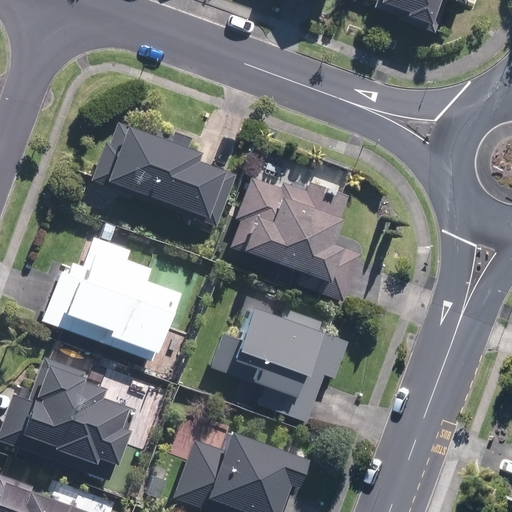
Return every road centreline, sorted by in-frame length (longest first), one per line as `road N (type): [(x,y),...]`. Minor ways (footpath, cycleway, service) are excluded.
road 1 (residential): [(440,144),(73,0)]
road 2 (residential): [(492,230),(381,511)]
road 3 (residential): [(72,0),(0,181)]
